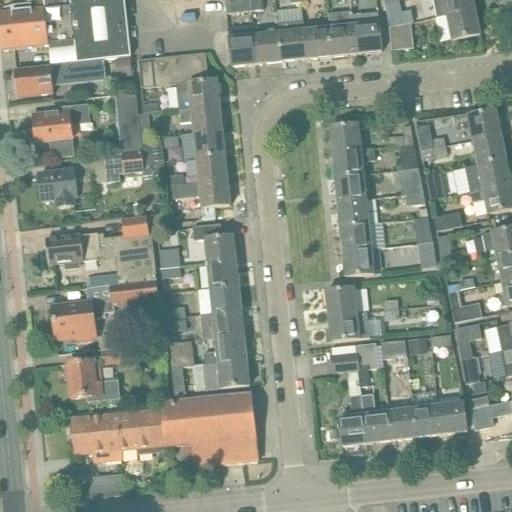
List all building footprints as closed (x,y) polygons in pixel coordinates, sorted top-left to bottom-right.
[(69,0),(75,45),(77,64),(130,58),(123,0),(69,0)] [(252,13),(250,0),(231,0),(233,15),(252,13)] [(261,0),(250,0),(252,13),(263,12),(261,0)] [(409,3),(409,0),(387,5),(390,31),(411,26),(411,25),(405,26),(403,3),(409,3)] [(475,12),(472,0),(443,0),(447,18),(475,12)] [(0,39),(1,52),(21,50),(39,48),(39,46),(48,45),(44,1),(35,2),(36,11),(0,15),(0,39)] [(480,36),(475,12),(447,18),(452,42),(480,36)] [(357,56),(353,20),(352,16),(328,18),(329,29),(332,58),(357,56)] [(378,17),(353,20),(357,56),(382,53),(380,33),(379,24),(378,17)] [(411,26),(390,31),(392,52),(414,50),(411,26)] [(332,58),(329,29),(304,31),(307,61),(332,58)] [(304,31),(279,34),(282,63),(307,61),(304,31)] [(282,63),(279,34),(254,36),(257,66),(282,63)] [(257,66),(254,36),(229,39),(232,68),(257,66)] [(195,84),(208,83),(205,55),(192,57),(195,84)] [(195,84),(192,57),(178,58),(181,86),(195,84)] [(178,58),(165,59),(168,87),(177,86),(181,86),(178,58)] [(165,59),(153,61),(156,88),(168,87),(165,59)] [(133,76),(131,60),(115,61),(117,77),(133,76)] [(156,88),(153,61),(138,62),(141,90),(156,88)] [(52,68),(51,68),(16,72),(18,99),(53,95),(51,81),(66,79),(66,77),(82,75),(81,65),(77,65),(52,68)] [(129,82),(113,84),(114,96),(130,94),(129,82)] [(195,84),(181,86),(177,86),(179,112),(190,111),(220,108),(217,82),(208,83),(195,84)] [(142,154),(140,142),(140,140),(140,139),(138,125),(135,93),(130,94),(114,96),(121,156),(142,154)] [(157,104),(142,105),(143,115),(148,115),(158,114),(157,104)] [(36,145),(56,143),(72,141),(71,125),(87,123),(86,110),(82,111),(81,108),(56,110),(56,114),(32,117),(36,145)] [(223,132),(220,108),(190,111),(193,135),(223,132)] [(473,143),(501,137),(496,112),(468,118),(473,143)] [(150,124),(138,125),(140,139),(151,138),(150,124)] [(332,154),(361,151),(358,126),(330,129),(332,154)] [(401,147),(415,146),(412,128),(406,128),(407,138),(390,139),(390,148),(401,147)] [(223,132),(193,135),(195,160),(225,156),(223,132)] [(166,138),(167,147),(176,146),(175,137),(166,138)] [(501,137),(473,143),(478,167),(506,161),(501,137)] [(446,149),(446,148),(445,139),(430,142),(432,151),(446,149)] [(142,154),(121,156),(103,159),(106,185),(118,184),(117,180),(142,177),(142,181),(164,179),(160,140),(140,142),(142,154)] [(415,146),(401,147),(404,172),(420,170),(415,146)] [(447,157),(446,149),(432,151),(422,154),(423,162),(447,157)] [(363,176),(361,151),(332,154),(335,179),(363,176)] [(225,156),(195,160),(197,175),(198,185),(228,181),(225,156)] [(506,161),(478,167),(483,191),(511,185),(506,161)] [(420,170),(404,172),(401,172),(403,197),(406,197),(424,195),(420,170)] [(59,210),(75,208),(74,200),(100,197),(97,171),(39,178),(42,203),(58,202),(59,210)] [(171,188),(198,185),(197,175),(170,178),(171,188)] [(363,176),(335,179),(338,204),(366,201),(363,176)] [(230,207),(228,181),(198,185),(199,197),(201,210),(230,207)] [(432,202),(446,199),(444,185),(430,188),(432,202)] [(511,211),(511,190),(511,185),(483,191),(488,216),(511,211)] [(424,195),(406,197),(407,208),(426,206),(424,195)] [(366,201),(338,204),(340,228),(368,226),(366,201)] [(427,211),(417,212),(418,221),(427,221),(429,220),(427,211)] [(438,234),(465,229),(462,215),(435,220),(438,234)] [(104,235),(98,235),(46,241),(49,267),(118,259),(120,276),(91,279),(92,288),(156,281),(151,237),(149,237),(147,218),(122,221),(124,238),(105,240),(104,235)] [(417,222),(418,245),(428,244),(427,221),(418,221),(417,222)] [(220,226),(201,228),(194,229),(195,245),(205,244),(208,266),(236,263),(234,238),(222,239),(220,226)] [(368,226),(340,228),(343,253),(371,251),(368,226)] [(511,229),(492,234),(483,236),(488,261),(497,259),(511,256),(511,229)] [(447,238),(436,240),(443,271),(453,268),(451,257),(447,238)] [(400,248),(400,258),(413,257),(413,247),(400,248)] [(373,276),(371,251),(343,253),(346,279),(373,276)] [(162,271),(182,269),(180,253),(160,256),(162,271)] [(511,281),(511,256),(497,259),(503,284),(511,281)] [(435,257),(420,259),(422,272),(437,270),(435,257)] [(236,263),(208,266),(210,291),(239,288),(236,263)] [(183,282),(182,269),(162,271),(163,284),(183,282)] [(449,295),(462,292),(477,289),(475,280),(448,285),(449,295)] [(511,281),(503,284),(508,308),(511,307),(511,281)] [(126,285),(87,290),(87,291),(112,288),(113,302),(114,310),(115,310),(130,308),(129,301),(144,299),(144,302),(159,300),(157,282),(126,285)] [(242,312),(239,288),(210,291),(213,316),(242,312)] [(329,319),(358,316),(355,290),(326,293),(329,319)] [(465,307),(462,292),(449,295),(455,326),(483,321),(480,304),(465,307)] [(57,341),(76,339),(80,338),(81,342),(94,340),(93,337),(97,336),(95,320),(106,319),(106,316),(115,314),(115,310),(114,310),(113,302),(53,309),(57,341)] [(397,302),(383,303),(384,313),(398,312),(397,302)] [(185,318),(185,308),(162,310),(162,320),(185,318)] [(242,312),(213,316),(202,317),(205,342),(215,341),(244,337),(242,312)] [(398,312),(384,313),(385,323),(399,322),(398,312)] [(360,341),(358,316),(329,319),(331,344),(360,341)] [(176,343),(173,320),(162,322),(164,345),(176,343)] [(511,325),(511,326),(497,329),(502,354),(511,351),(511,325)] [(479,326),(455,330),(461,362),(473,360),(469,342),(481,340),(479,326)] [(215,341),(217,353),(205,354),(206,366),(218,365),(247,362),(244,337),(215,341)] [(431,338),(431,348),(451,347),(451,337),(431,338)] [(119,340),(101,342),(102,352),(120,350),(119,340)] [(410,342),(412,357),(424,356),(422,341),(410,342)] [(405,343),(380,346),(380,347),(382,362),(407,359),(405,343)] [(195,367),(192,344),(171,347),(173,369),(195,367)] [(360,389),(370,388),(368,371),(378,370),(376,346),(357,348),(357,356),(359,372),(357,372),(360,389)] [(120,350),(102,352),(103,361),(125,359),(125,350),(120,350)] [(511,351),(502,354),(507,379),(511,377),(511,351)] [(357,372),(359,372),(357,356),(333,358),(335,374),(357,372)] [(466,386),(480,383),(476,360),(461,363),(466,386)] [(247,362),(218,365),(221,391),(249,388),(247,362)] [(386,387),(395,386),(392,363),(383,364),(386,387)] [(68,366),(68,369),(71,401),(88,399),(88,404),(120,401),(117,382),(95,384),(93,364),(68,366)] [(175,397),(184,397),(181,369),(172,370),(175,397)] [(388,414),(384,415),(382,394),(361,396),(364,417),(368,445),(392,442),(388,414)] [(122,461),(121,452),(167,447),(167,448),(194,445),(196,470),(257,464),(251,398),(163,406),(164,412),(73,422),(77,457),(104,454),(105,462),(122,461)] [(487,398),(469,402),(471,412),(489,408),(487,398)] [(491,419),(511,414),(511,402),(489,408),(471,412),(475,432),(493,428),(491,419)] [(464,405),(438,408),(441,435),(467,432),(464,405)] [(441,435),(438,408),(413,411),(416,439),(441,435)] [(413,411),(388,414),(392,442),(416,439),(413,411)] [(368,445),(364,417),(338,420),(342,449),(368,445)]
